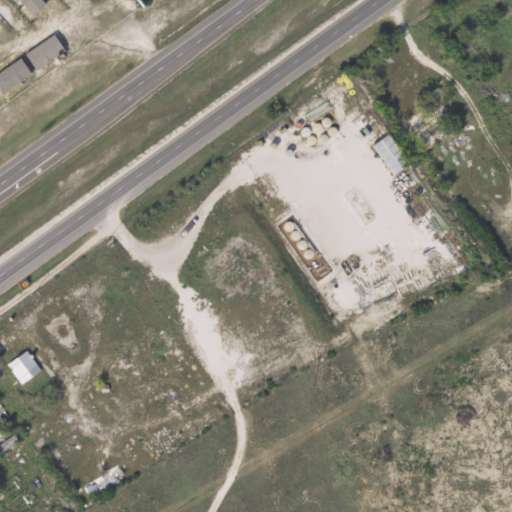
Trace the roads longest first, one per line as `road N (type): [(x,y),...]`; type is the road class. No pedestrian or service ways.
road 1 (trunk): [(0,277),(382,0)]
road 2 (trunk): [(256,0),(0,184)]
